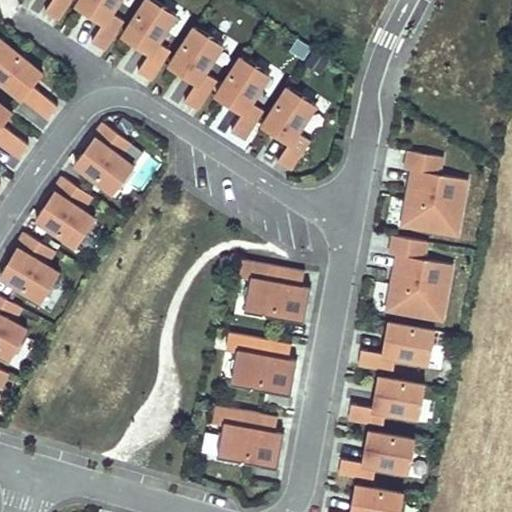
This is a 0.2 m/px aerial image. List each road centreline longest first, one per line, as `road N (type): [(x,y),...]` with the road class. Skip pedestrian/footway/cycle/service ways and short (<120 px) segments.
road 1 (residential): [(346,239),(316,212),(121,95),(81,111),(0,228)]
road 2 (residential): [(346,239),(302,488),(290,511)]
road 3 (residential): [(346,239),(387,40),(410,0)]
road 4 (residential): [(183,511),(37,468)]
